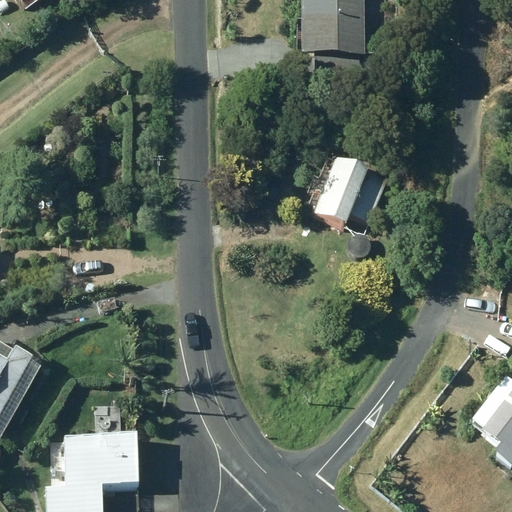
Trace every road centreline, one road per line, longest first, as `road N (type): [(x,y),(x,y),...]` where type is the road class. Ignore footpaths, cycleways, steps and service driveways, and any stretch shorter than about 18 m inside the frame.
road 1 (residential): [(266,500),(347,442),(422,344),(457,241),(475,0)]
road 2 (residential): [(190,0),(200,322),(217,398),(266,500)]
